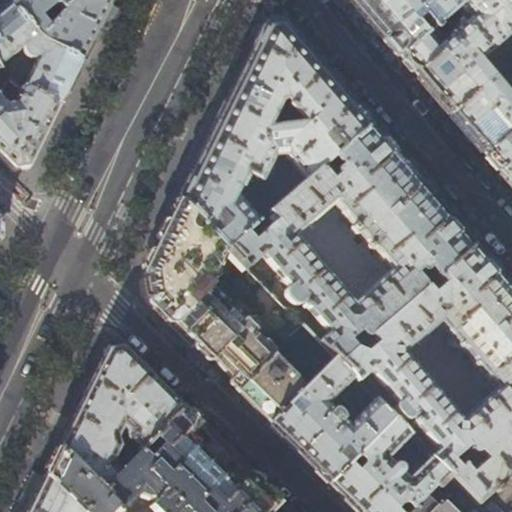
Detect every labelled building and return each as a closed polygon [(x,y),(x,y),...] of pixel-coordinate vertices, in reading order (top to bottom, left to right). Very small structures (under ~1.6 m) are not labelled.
[(102,0),(15,0),(9,5),(33,36),(43,44),(80,61),(95,31),(109,3),(102,0)] [(350,0),(374,27),(400,56),(433,28),(455,9),(465,0),(350,0)] [(511,0),(465,0),(455,9),(461,17),(457,22),(456,22),(455,23),(454,25),(454,27),(454,28),(454,29),(454,31),(444,40),(433,28),(400,56),(426,87),(450,114),(491,78),(478,63),(511,32),(511,0)] [(0,13),(0,64),(20,48),(20,49),(20,50),(21,52),(21,53),(22,55),(23,57),(24,57),(25,58),(27,59),(30,60),(32,60),(34,60),(36,59),(21,89),(58,106),(69,83),(80,61),(43,44),(33,36),(9,5),(0,13)] [(331,159),(368,126),(324,76),(279,24),(264,26),(227,102),(179,201),(227,250),(246,233),(258,223),(235,196),(245,176),(268,187),(278,167),(274,156),(284,154),(306,180),(319,169),(331,159)] [(8,79),(0,71),(0,87),(0,88),(8,79)] [(511,88),(505,95),(491,78),(450,114),(473,141),(499,172),(511,161),(511,88)] [(8,79),(0,88),(0,93),(2,93),(12,82),(8,79)] [(42,138),(58,106),(21,89),(13,106),(12,105),(11,105),(8,104),(7,105),(5,105),(4,106),(0,101),(0,157),(13,171),(28,168),(42,138)] [(424,273),(427,271),(434,279),(472,247),(420,187),(368,126),(331,159),(338,167),(337,167),(335,168),(335,169),(333,171),(333,172),(333,174),(333,175),(334,176),(334,177),(330,181),(319,169),(306,180),(267,215),(270,218),(265,222),(269,227),(252,241),(246,233),(227,250),(246,270),(261,257),(288,288),(287,288),(285,291),(285,293),(284,296),(285,298),(285,300),(286,302),(287,302),(290,305),(292,305),(293,306),(295,306),(297,306),(300,305),(301,304),(328,333),(317,343),(332,359),(337,363),(354,348),(348,342),(357,333),(358,335),(361,337),(362,337),(368,336),(425,287),(415,275),(418,272),(419,273),(421,273),(423,273),(424,273)] [(511,161),(499,172),(511,186),(511,161)] [(246,270),(227,250),(179,201),(160,239),(140,279),(140,282),(139,285),(139,288),(139,290),(140,293),(141,296),(143,299),(145,301),(190,347),(235,391),(271,355),(300,325),(246,270)] [(511,293),(472,247),(434,279),(439,285),(430,293),(425,287),(368,336),(373,343),(362,352),(354,348),(337,363),(356,384),(369,372),(396,404),(395,406),(395,408),(395,409),(395,411),(395,413),(396,415),(397,416),(398,417),(399,418),(401,419),(403,420),(404,420),(406,420),(408,420),(409,419),(437,451),(428,458),(444,474),(449,479),(460,469),(453,461),(466,449),(468,451),(471,453),(479,452),(511,423),(511,293)] [(154,437),(182,408),(153,380),(120,347),(105,350),(81,400),(57,448),(100,491),(118,472),(110,465),(119,448),(115,439),(120,428),(124,432),(124,433),(124,434),(124,435),(124,436),(124,437),(125,437),(125,438),(139,452),(154,437)] [(304,387),(271,355),(235,391),(254,410),(268,424),(304,387)] [(392,420),(356,384),(337,363),(332,359),(304,387),(268,424),(299,454),(329,484),(392,420)] [(198,425),(182,408),(154,437),(161,445),(147,459),(139,452),(118,472),(100,491),(114,506),(120,511),(137,494),(142,497),(143,498),(144,498),(145,498),(146,498),(147,498),(152,503),(148,508),(152,511),(239,511),(262,488),(246,472),(234,483),(187,436),(198,425)] [(407,511),(444,474),(428,458),(405,481),(399,474),(400,473),(400,472),(400,471),(400,470),(400,469),(399,468),(399,467),(398,467),(397,466),(396,466),(395,465),(394,465),(393,466),(392,466),(391,467),(384,460),(407,436),(392,420),(329,484),(356,511),(407,511)] [(511,423),(479,452),(460,469),(449,479),(476,507),(510,477),(508,474),(511,471),(511,423)] [(52,461),(43,476),(80,511),(107,511),(114,506),(100,491),(57,448),(52,461)] [(449,479),(444,474),(407,511),(480,511),(476,507),(449,479)] [(80,511),(43,476),(42,478),(25,511),(80,511)] [(270,511),(278,504),(262,488),(239,511),(270,511)]
